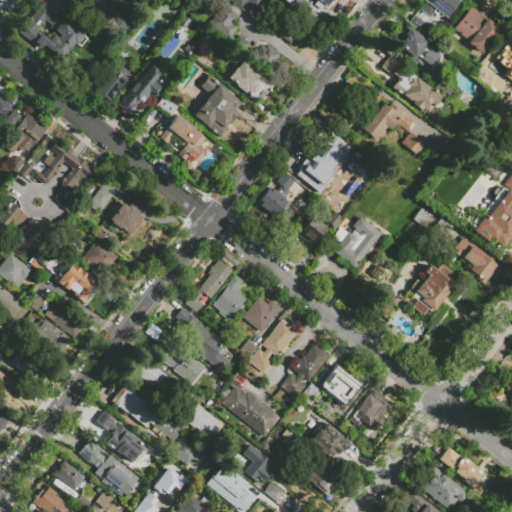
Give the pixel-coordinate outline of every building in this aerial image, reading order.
[(235,29),(227,40),(207,25),(215,14),(207,7),(213,0),(236,17),(233,21),(235,22),(233,24),(236,26),(234,28),(235,29)] [(245,0),(238,8),(227,0),(259,0),(254,7),(245,0)] [(335,0),(331,6),(330,4),(324,12),(326,14),(317,25),(290,4),(293,0),(303,0),(308,3),(310,0),(313,3),(315,0),(335,0)] [(429,18),(417,9),(423,1),(421,0),(464,0),(453,15),(450,12),(445,19),(437,13),(432,14),(429,18)] [(19,35),(44,4),(85,37),(77,47),(75,44),(74,45),(73,44),(62,58),(45,45),(40,51),(19,35)] [(451,27),(467,7),(470,10),(472,7),(485,17),(485,18),(500,30),(479,56),(467,46),(465,49),(456,42),(460,37),(453,31),(454,29),(451,27)] [(180,20),(172,29),(161,20),(169,11),(180,20)] [(308,41),(301,49),(292,41),(288,45),(276,35),(280,31),(274,26),(278,21),(275,18),(280,11),(305,31),(301,35),(308,41)] [(413,14),(426,24),(419,32),(406,22),(413,14)] [(441,56),(433,65),(427,66),(422,62),(419,66),(415,63),(414,64),(410,61),(413,58),(391,41),(404,25),(426,42),(425,43),(441,56)] [(185,39),(174,53),(163,44),(174,30),(185,39)] [(241,57),(230,48),(238,38),(249,46),(241,57)] [(285,65),(278,73),(269,67),(267,69),(247,54),(251,48),(254,50),(259,44),(263,47),(265,44),(278,54),(275,57),(285,65)] [(210,54),(201,66),(192,59),(201,47),(210,54)] [(109,101),(94,88),(104,75),(101,73),(116,55),(134,69),(109,101)] [(399,64),(391,75),(378,66),(386,55),(399,64)] [(150,58),(163,68),(154,81),(160,86),(158,90),(154,97),(153,96),(150,99),(147,96),(142,103),(139,100),(136,105),(137,105),(129,115),(115,105),(150,58)] [(273,84),(264,95),(262,93),(258,98),(255,95),(252,98),(251,97),(246,94),(247,92),(245,91),(243,93),(223,77),(232,66),(235,68),(242,59),(273,84)] [(511,95),(509,93),(511,89),(490,73),(498,62),(511,72),(511,70),(511,95)] [(391,88),(395,82),(397,83),(399,80),(396,78),(404,68),(441,99),(435,107),(447,117),(437,129),(420,115),(421,113),(391,88)] [(455,88),(449,96),(430,82),(437,73),(455,88)] [(199,87),(207,76),(240,102),(234,110),(237,113),(229,123),(228,121),(223,127),(225,128),(218,137),(192,116),(209,95),(199,87)] [(10,106),(1,117),(1,118),(0,117),(0,88),(1,87),(6,91),(4,93),(6,95),(2,100),(10,106)] [(162,96),(176,107),(169,117),(154,106),(162,96)] [(413,124),(408,130),(405,128),(404,129),(395,122),(389,129),(385,126),(374,139),(361,129),(382,103),(386,107),(389,103),(399,111),(400,111),(411,120),(410,121),(413,124)] [(20,118),(11,128),(4,123),(13,112),(20,118)] [(47,129),(31,151),(29,149),(25,154),(18,149),(16,151),(15,150),(10,157),(1,151),(18,128),(16,127),(26,114),(28,115),(47,129)] [(185,163),(175,155),(182,147),(169,138),(165,144),(158,138),(177,114),(195,128),(194,129),(206,139),(203,143),(201,141),(198,145),(203,149),(194,162),(188,158),(185,163)] [(414,154),(401,145),(410,133),(423,143),(414,154)] [(315,189),(291,170),(301,158),(306,163),(320,146),(322,148),(328,140),(342,151),(335,160),(340,165),(334,173),(331,171),(325,179),(324,178),(315,189)] [(93,173),(87,180),(85,179),(82,183),(78,180),(73,187),(75,188),(70,194),(68,193),(62,201),(55,196),(60,189),(59,188),(72,171),(65,165),(50,154),(57,145),(64,151),(66,148),(74,154),(72,156),(79,162),(81,159),(87,165),(85,167),(93,173)] [(496,173),(505,162),(511,167),(511,179),(509,183),(496,173)] [(282,172),(294,181),(288,189),(289,190),(288,192),(289,193),(285,199),(289,203),(283,212),(280,209),(278,212),(277,211),(272,217),(256,203),(269,186),(274,190),(275,189),(277,191),(278,189),(279,190),(281,188),(274,183),(282,172)] [(470,196),(481,182),(498,195),(506,184),(511,188),(511,215),(498,233),(492,228),(488,234),(478,225),(492,207),(483,200),(480,204),(470,196)] [(86,205),(100,187),(111,195),(96,214),(86,205)] [(133,197),(147,207),(125,235),(116,227),(114,230),(106,224),(108,221),(107,220),(109,218),(106,216),(119,199),(127,206),(133,197)] [(0,217),(11,204),(19,210),(13,217),(15,219),(11,225),(9,224),(4,231),(5,232),(0,237),(0,217)] [(332,229),(324,223),(333,212),(341,218),(332,229)] [(325,228),(311,247),(296,236),(313,214),(322,221),(320,224),(325,228)] [(353,267),(331,250),(337,242),(330,237),(338,227),(345,232),(346,231),(349,234),(354,228),(351,226),(358,217),(379,233),(353,267)] [(31,218),(39,224),(34,229),(36,230),(31,237),(34,239),(20,257),(7,246),(13,238),(14,239),(16,236),(15,236),(19,231),(20,232),(21,230),(20,229),(23,224),(25,226),(31,218)] [(432,233),(443,219),(453,228),(443,241),(432,233)] [(497,265),(482,285),(465,272),(470,266),(464,261),(460,265),(446,254),(461,235),(470,243),(470,244),(497,265)] [(118,257),(103,277),(80,259),(95,239),(118,257)] [(15,287),(0,274),(0,262),(8,253),(29,270),(15,287)] [(38,271),(27,263),(32,257),(43,264),(38,271)] [(217,258),(231,269),(209,299),(204,295),(203,296),(201,294),(197,299),(201,303),(195,311),(183,302),(190,293),(192,295),(209,274),(207,272),(217,258)] [(422,315),(410,307),(415,300),(410,296),(414,292),(409,288),(415,279),(421,283),(427,275),(423,272),(429,265),(435,269),(440,263),(454,274),(448,283),(452,286),(440,301),(432,311),(430,310),(429,312),(426,310),(422,315)] [(57,281),(66,270),(70,273),(76,265),(87,275),(82,281),(93,290),(82,303),(76,298),(77,296),(68,288),(67,289),(57,281)] [(346,287),(358,271),(370,280),(363,288),(365,289),(359,297),(346,287)] [(245,299),(235,312),(234,311),(229,317),(227,315),(224,320),(216,313),(217,312),(210,306),(234,274),(241,280),(235,288),(241,292),(239,295),(245,299)] [(11,319),(0,310),(0,289),(22,306),(11,319)] [(36,313),(25,305),(33,295),(44,303),(36,313)] [(384,320),(375,312),(388,295),(398,303),(384,320)] [(241,317),(257,296),(266,304),(269,300),(279,308),(260,332),(241,317)] [(73,337),(43,314),(50,306),(57,312),(64,303),(87,320),(73,337)] [(180,331),(182,327),(175,321),(183,310),(197,321),(196,323),(222,343),(217,351),(229,360),(219,373),(197,356),(201,352),(181,337),(184,334),(180,331)] [(265,349),(260,345),(280,320),(295,332),(287,342),(289,343),(278,357),(273,354),(270,357),(274,360),(262,374),(247,362),(257,349),(262,353),(265,349)] [(70,342),(62,352),(60,350),(56,354),(33,336),(38,330),(36,328),(41,321),(44,323),(45,322),(70,342)] [(153,348),(163,335),(195,361),(182,377),(171,368),(168,372),(162,367),(163,366),(154,359),(159,353),(153,348)] [(313,344),(327,356),(307,381),(302,378),(299,382),(304,386),(295,398),(280,386),(290,374),(294,377),(297,373),(291,369),(302,355),(303,356),(313,344)] [(41,373),(37,378),(21,366),(18,370),(9,363),(15,356),(17,357),(25,347),(48,365),(42,374),(41,373)] [(134,374),(142,363),(145,366),(147,362),(170,380),(165,386),(168,388),(164,393),(162,390),(159,394),(134,374)] [(333,367),(359,386),(343,406),(320,389),(320,388),(319,388),(319,387),(319,386),(319,385),(320,385),(320,384),(333,367)] [(0,379),(3,376),(26,395),(12,413),(8,410),(9,408),(5,404),(2,407),(0,405),(0,379)] [(320,392),(310,406),(299,397),(310,383),(320,392)] [(111,401),(122,386),(163,418),(164,416),(179,427),(171,437),(163,430),(161,433),(154,427),(155,426),(149,421),(144,427),(111,401)] [(222,405),(236,387),(243,393),(245,390),(279,417),(262,438),(222,405)] [(383,418),(372,431),(366,426),(364,428),(359,424),(357,427),(347,420),(371,389),(389,403),(380,415),(383,418)] [(222,426),(210,442),(182,420),(188,413),(180,407),(190,395),(198,401),(195,405),(222,426)] [(124,430),(117,438),(111,434),(104,444),(87,430),(90,426),(89,425),(97,415),(98,416),(102,410),(114,420),(113,421),(124,430)] [(361,454),(354,462),(347,457),(340,465),(320,450),(323,445),(320,443),(319,445),(314,441),(315,439),(301,428),(311,416),(319,423),(321,421),(351,444),(350,445),(361,454)] [(148,448),(145,453),(154,460),(146,470),(135,462),(133,466),(104,444),(111,434),(117,438),(124,430),(148,448)] [(169,451),(181,436),(198,449),(192,458),(188,464),(187,464),(186,465),(169,451)] [(287,444),(293,436),(307,448),(301,455),(287,444)] [(75,448),(81,441),(84,443),(87,439),(99,449),(97,452),(105,458),(96,469),(75,454),(78,450),(75,448)] [(269,475),(263,483),(258,478),(256,480),(243,470),(245,467),(235,459),(247,445),(261,456),(259,459),(267,466),(264,470),(269,475)] [(485,487),(478,495),(460,480),(462,478),(438,459),(447,447),(460,458),(462,455),(467,459),(467,460),(476,467),(478,465),(483,469),(481,472),(487,477),(482,484),(485,487)] [(108,453),(123,465),(120,469),(130,477),(126,482),(132,487),(122,501),(98,482),(101,479),(93,473),(96,469),(105,458),(108,453)] [(62,460),(83,477),(72,490),(51,473),(62,460)] [(324,497),(302,479),(307,474),(302,470),(310,461),(313,464),(316,461),(338,479),(333,486),(335,487),(327,496),(326,495),(324,497)] [(150,486),(163,495),(170,486),(176,490),(183,479),(164,466),(150,486)] [(245,496),(238,504),(234,501),(232,503),(221,495),(220,498),(215,494),(219,489),(214,484),(226,468),(236,476),(235,476),(248,486),(242,494),(245,496)] [(457,501),(450,511),(421,489),(429,478),(428,477),(428,475),(432,470),(434,470),(467,495),(467,499),(464,503),(459,503),(457,501)] [(270,482),(283,491),(274,503),(262,493),(270,482)] [(38,511),(29,504),(42,489),(44,491),(48,486),(54,492),(53,493),(65,503),(62,506),(66,510),(64,511),(44,511),(41,509),(38,511)] [(103,509),(94,501),(103,490),(114,498),(111,502),(110,501),(103,509)] [(129,511),(149,511),(157,502),(144,492),(129,511)] [(92,504),(85,511),(73,503),(80,494),(92,504)] [(415,511),(417,510),(406,502),(413,494),(435,511),(415,511)] [(177,511),(176,511),(189,495),(197,502),(202,495),(211,502),(202,511),(177,511)] [(153,511),(149,511),(147,510),(154,501),(159,505),(153,511)]
